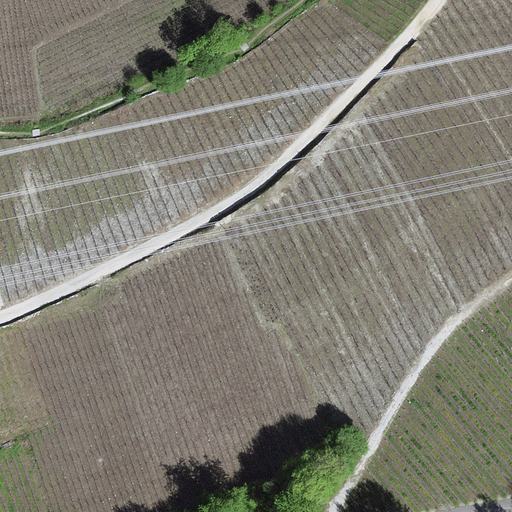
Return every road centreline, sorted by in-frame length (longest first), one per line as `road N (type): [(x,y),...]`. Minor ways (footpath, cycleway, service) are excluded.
road 1 (track): [(441,0),(374,82),(251,200),(0,323)]
road 2 (track): [(511,280),(444,337),(336,511)]
